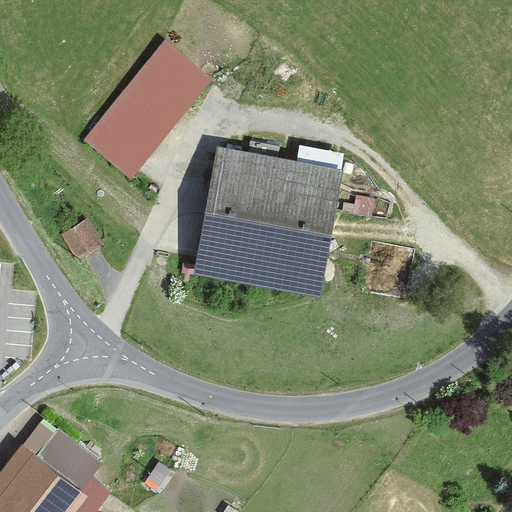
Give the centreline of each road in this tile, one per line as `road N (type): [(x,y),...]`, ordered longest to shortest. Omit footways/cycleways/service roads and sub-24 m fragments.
road 1 (tertiary): [(95,335),(213,400),(301,414),(400,398),(451,371),(511,321)]
road 2 (tertiary): [(0,200),(50,283),(95,335)]
road 3 (tertiary): [(95,335),(0,412)]
